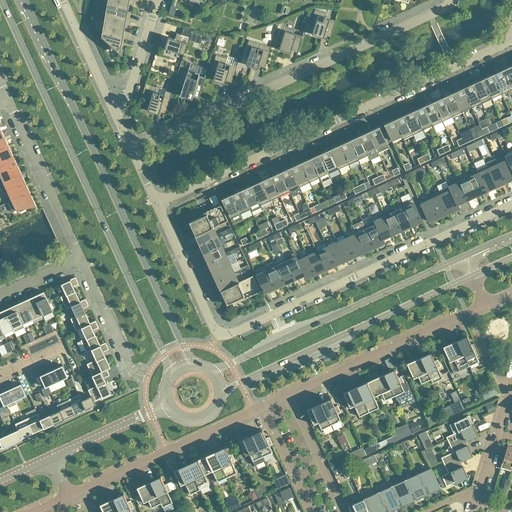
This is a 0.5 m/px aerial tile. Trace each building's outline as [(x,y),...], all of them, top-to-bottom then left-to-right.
[(128,8),(129,0),(107,0),(107,3),(108,3),(126,8),(127,8),(128,8)] [(126,18),(128,8),(127,8),(126,8),(108,3),(107,3),(105,12),(106,13),(124,18),(126,18)] [(330,37),(335,21),(324,17),(325,13),(314,10),(310,24),(314,25),(311,35),(315,36),(323,38),(324,35),(330,37)] [(124,27),(126,18),(124,18),(106,13),(105,12),(103,21),(103,22),(104,22),(123,27),(124,27)] [(103,22),(103,21),(100,21),(98,30),(101,31),(102,31),(103,32),(121,37),(122,37),(124,27),(123,27),(104,22),(103,22)] [(183,55),(189,37),(191,31),(183,29),(179,41),(168,37),(165,45),(164,49),(183,55)] [(297,53),(302,36),(284,31),(280,30),(277,39),(281,41),(278,50),(290,54),(291,51),(297,53)] [(119,54),(122,37),(121,37),(103,32),(102,31),(101,31),(100,37),(119,54)] [(264,68),(269,51),(270,47),(248,40),(244,55),(248,56),(245,65),(257,69),(258,66),(264,68)] [(231,83),(236,67),(225,63),(226,59),(216,55),(211,70),(215,71),(212,80),(224,84),(225,81),(231,83)] [(511,89),(511,67),(511,65),(501,70),(511,90),(511,89)] [(198,98),(205,75),(188,69),(187,72),(183,71),(178,85),(182,86),(179,96),(191,99),(192,96),(198,98)] [(508,96),(511,93),(511,92),(511,90),(501,70),(491,74),(501,95),(507,92),(508,96)] [(501,95),(491,74),(482,79),(491,99),(501,95)] [(472,83),(481,104),(491,99),(482,79),(472,83)] [(479,109),(483,107),(481,104),(472,83),(462,88),(471,108),(477,106),(479,109)] [(452,92),(462,113),(471,108),(462,88),(452,92)] [(165,113),(170,97),(153,92),(147,111),(158,114),(159,112),(165,113)] [(462,113),(452,92),(442,97),(452,117),(462,113)] [(452,117),(442,97),(432,101),(442,122),(452,117)] [(442,122),(432,101),(423,106),(432,126),(442,122)] [(413,110),(422,131),(432,126),(423,106),(413,110)] [(422,131),(413,110),(403,115),(412,135),(422,131)] [(412,135),(403,115),(393,119),(403,140),(412,135)] [(506,118),(501,120),(503,126),(509,123),(506,118)] [(403,140),(393,119),(383,124),(391,141),(401,137),(402,140),(403,140)] [(503,126),(501,120),(495,123),(498,129),(503,126)] [(388,148),(378,126),(368,131),(378,151),(377,151),(378,153),(388,148)] [(489,133),(487,127),(481,129),(484,135),(489,133)] [(484,135),(481,129),(476,132),(478,138),(484,135)] [(368,156),(377,151),(378,151),(368,131),(358,135),(368,156)] [(368,156),(358,135),(348,140),(358,160),(368,156)] [(470,142),(467,136),(461,138),(464,144),(470,142)] [(464,144),(461,138),(456,141),(459,147),(464,144)] [(358,160),(348,140),(339,144),(348,165),(358,160)] [(348,165),(339,144),(329,149),(338,169),(348,165)] [(450,151),(447,145),(442,147),(444,153),(450,151)] [(0,160),(12,155),(7,146),(0,149),(0,160)] [(444,153),(442,147),(436,150),(439,156),(444,153)] [(338,169),(329,149),(319,153),(328,174),(338,169)] [(319,153),(309,158),(319,178),(321,183),(331,178),(328,174),(319,153)] [(430,160),(428,154),(422,156),(425,162),(430,160)] [(0,172),(16,165),(12,155),(0,160),(0,172)] [(425,162),(422,156),(417,159),(419,165),(425,162)] [(511,169),(506,156),(496,161),(506,182),(511,178),(511,169)] [(309,183),(308,180),(317,175),(318,179),(319,178),(309,158),(299,162),(309,183)] [(506,182),(496,161),(495,159),(485,163),(486,165),(496,186),(506,182)] [(309,183),(299,162),(290,167),(299,187),(309,183)] [(411,169),(408,163),(403,165),(405,171),(411,169)] [(0,183),(20,174),(16,165),(0,172),(0,183)] [(486,165),(476,170),(486,191),(496,186),(486,165)] [(299,187),(290,167),(280,171),(289,192),(299,187)] [(400,174),(397,168),(391,171),(394,176),(400,174)] [(486,191),(476,170),(477,174),(468,178),(476,195),(486,191)] [(289,192),(280,171),(270,176),(279,196),(289,192)] [(25,183),(20,174),(0,183),(0,188),(2,193),(7,191),(25,183)] [(385,180),(383,175),(377,177),(380,183),(385,180)] [(279,196),(270,176),(260,180),(269,201),(279,196)] [(380,183),(377,177),(372,180),(374,185),(380,183)] [(476,195),(468,178),(458,182),(466,200),(476,195)] [(269,201),(260,180),(250,185),(260,205),(269,201)] [(458,208),(457,204),(466,200),(458,182),(448,187),(458,208)] [(29,193),(25,183),(7,191),(11,201),(29,193)] [(366,189),(363,184),(358,186),(360,192),(366,189)] [(240,189),(250,210),(251,212),(261,208),(260,205),(250,185),(240,189)] [(360,192),(358,186),(352,189),(355,194),(360,192)] [(458,208),(448,187),(439,191),(438,192),(448,213),(458,208)] [(250,210),(240,189),(231,194),(240,215),(250,210)] [(448,213),(438,192),(439,191),(428,196),(429,196),(438,217),(448,213)] [(29,193),(11,201),(8,202),(12,212),(16,210),(18,210),(19,212),(25,209),(24,208),(35,206),(29,193)] [(346,198),(344,193),(338,195),(341,201),(346,198)] [(240,215),(231,194),(220,199),(230,219),(240,215)] [(341,201),(338,195),(333,198),(335,203),(341,201)] [(429,196),(428,196),(430,200),(420,204),(428,222),(438,217),(429,196)] [(421,220),(412,200),(412,199),(402,204),(411,225),(421,221),(421,220)] [(327,207),(324,202),(319,204),(321,210),(327,207)] [(321,210),(319,204),(313,207),(316,212),(321,210)] [(411,225),(402,204),(401,204),(403,208),(394,212),(402,230),(411,225)] [(201,217),(206,214),(212,227),(212,228),(227,221),(220,205),(200,214),(201,217)] [(309,209),(304,211),(299,213),(301,219),(311,214),(309,209)] [(402,230),(394,212),(392,209),(382,213),(392,234),(402,230)] [(301,219),(299,213),(293,216),(296,221),(301,219)] [(392,234),(382,213),(372,218),(384,242),(382,238),(392,234)] [(206,214),(201,217),(189,222),(195,235),(212,227),(206,214)] [(384,242),(372,218),(373,221),(364,226),(374,247),(384,242)] [(287,225),(285,220),(279,222),(282,228),(287,225)] [(352,225),(356,234),(364,251),(374,247),(364,226),(362,221),(352,225)] [(282,228),(279,222),(274,225),(276,230),(282,228)] [(216,237),(212,228),(212,227),(195,235),(199,245),(216,237)] [(268,234),(265,229),(260,231),(262,237),(268,234)] [(262,237),(260,231),(254,234),(257,239),(262,237)] [(364,251),(356,234),(346,238),(354,256),(364,251)] [(221,246),(216,237),(199,245),(203,254),(221,246)] [(248,243),(246,238),(240,240),(242,246),(248,243)] [(354,256),(346,238),(336,243),(344,260),(354,256)] [(334,265),(326,247),(324,243),(315,247),(325,269),(334,265)] [(344,260),(336,243),(326,247),(334,265),(344,260)] [(225,255),(221,246),(203,254),(207,263),(225,255)] [(325,269),(315,247),(305,252),(307,256),(315,274),(325,269)] [(229,264),(225,255),(207,263),(212,273),(229,264)] [(315,274),(307,256),(297,261),(296,257),(295,257),(305,278),(315,274)] [(305,278),(295,257),(286,262),(284,258),(294,279),(303,275),(305,278)] [(294,279),(284,258),(274,263),(284,284),(294,279)] [(274,263),(273,262),(264,266),(266,271),(274,288),(284,284),(274,263)] [(233,274),(229,264),(212,273),(216,282),(233,274)] [(274,288),(266,271),(256,275),(256,276),(264,293),(274,288)] [(238,283),(237,283),(233,274),(216,282),(220,291),(238,283)] [(260,291),(253,276),(252,276),(237,283),(238,283),(244,296),(242,297),(243,298),(243,299),(260,291)] [(80,301),(73,287),(78,284),(75,277),(60,284),(65,295),(60,297),(65,309),(71,306),(80,301)] [(244,296),(238,283),(220,291),(226,304),(227,304),(239,298),(240,301),(243,299),(243,298),(242,297),(244,296)] [(52,311),(43,292),(33,296),(42,316),(52,311)] [(42,316),(33,296),(23,301),(32,320),(42,316)] [(90,323),(83,308),(88,306),(85,299),(80,301),(71,306),(75,316),(70,319),(75,331),(81,328),(81,327),(90,323)] [(32,320),(23,301),(13,305),(24,328),(23,325),(32,320)] [(24,328),(13,305),(4,310),(13,329),(12,329),(14,333),(24,328)] [(13,329),(4,310),(0,311),(0,327),(3,334),(12,329),(13,329)] [(100,345),(93,330),(98,328),(95,321),(90,323),(81,327),(81,328),(85,338),(80,341),(86,353),(91,350),(91,349),(100,345)] [(470,344),(466,336),(457,340),(458,343),(466,363),(468,367),(478,362),(476,358),(480,356),(473,343),(470,344)] [(466,363),(458,343),(457,340),(442,347),(449,362),(448,362),(453,373),(459,371),(457,367),(466,363)] [(110,368),(103,352),(108,350),(105,343),(100,345),(91,349),(91,350),(95,360),(86,364),(92,376),(106,369),(110,368)] [(437,368),(440,367),(437,359),(434,361),(430,353),(420,357),(421,359),(430,380),(432,383),(442,379),(437,368)] [(430,380),(421,359),(420,357),(406,364),(413,379),(417,377),(421,384),(430,380)] [(67,377),(62,365),(39,375),(45,387),(67,377)] [(111,394),(104,378),(109,376),(106,369),(92,376),(96,386),(88,390),(90,396),(94,402),(111,394)] [(406,382),(404,383),(401,376),(397,377),(394,369),(389,371),(390,374),(385,376),(394,396),(396,401),(411,394),(406,382)] [(84,381),(81,374),(76,376),(79,383),(84,381)] [(394,396),(385,376),(384,374),(370,380),(372,384),(373,387),(377,395),(381,393),(384,401),(394,396)] [(74,386),(71,379),(66,381),(69,388),(74,386)] [(373,397),(377,395),(373,387),(372,384),(370,380),(357,386),(358,389),(369,412),(378,408),(373,397)] [(15,401),(26,396),(20,384),(0,393),(0,399),(3,406),(6,405),(8,408),(17,404),(15,401)] [(369,412),(358,389),(357,386),(342,393),(349,408),(354,406),(359,417),(369,412)] [(495,389),(482,394),(485,400),(497,395),(495,389)] [(47,398),(44,391),(39,393),(43,400),(47,398)] [(43,400),(39,393),(35,395),(38,402),(43,400)] [(74,414),(95,405),(94,402),(90,396),(81,400),(79,394),(67,400),(74,414)] [(468,397),(461,400),(464,406),(471,403),(468,397)] [(74,414),(67,400),(62,402),(60,398),(54,401),(58,410),(49,415),(53,424),(74,414)] [(340,413),(337,405),(334,407),(330,398),(320,403),(321,405),(330,425),(340,421),(337,414),(340,413)] [(460,401),(444,408),(447,417),(464,409),(460,401)] [(330,425),(321,405),(320,403),(306,409),(313,424),(317,422),(321,430),(330,425)] [(37,414),(35,409),(25,413),(27,418),(37,414)] [(49,426),(53,424),(49,415),(40,419),(38,413),(26,419),(33,433),(49,426)] [(477,435),(468,416),(449,424),(453,434),(446,437),(449,444),(463,437),(465,440),(477,435)] [(33,433),(26,419),(15,424),(17,429),(8,434),(12,443),(29,435),(33,433)] [(418,434),(420,439),(423,445),(431,441),(430,439),(434,437),(430,429),(418,434)] [(272,444),(268,437),(265,438),(261,430),(252,435),(253,437),(262,457),(272,452),(269,446),(272,444)] [(401,430),(394,432),(395,439),(403,437),(401,430)] [(0,448),(9,444),(12,443),(8,434),(0,437),(0,448)] [(262,457),(253,437),(252,435),(238,441),(244,456),(249,454),(252,461),(262,457)] [(344,437),(337,440),(341,449),(347,446),(344,437)] [(472,456),(467,445),(465,440),(463,437),(449,444),(453,452),(441,458),(444,464),(458,457),(460,461),(472,456)] [(410,446),(407,440),(401,442),(404,449),(410,446)] [(404,449),(401,442),(396,445),(399,451),(404,449)] [(511,466),(511,465),(511,446),(507,445),(501,464),(500,468),(510,471),(511,466)] [(228,455),(224,447),(215,452),(216,454),(227,478),(236,473),(231,463),(235,461),(231,454),(228,455)] [(366,455),(362,448),(354,452),(357,459),(366,455)] [(227,478),(216,454),(215,452),(201,458),(208,473),(212,471),(217,482),(227,478)] [(383,459),(380,452),(374,455),(377,461),(383,459)] [(377,461),(374,455),(369,457),(372,464),(377,461)] [(329,464),(332,471),(346,464),(343,457),(329,464)] [(467,476),(462,466),(460,461),(458,457),(444,464),(448,473),(441,476),(443,481),(446,486),(467,476)] [(204,475),(208,473),(201,458),(187,464),(188,466),(199,490),(209,486),(204,475)] [(199,490),(188,466),(187,464),(173,471),(180,486),(184,484),(190,495),(199,490)] [(356,471),(353,465),(347,467),(350,474),(356,471)] [(350,474),(347,467),(341,470),(344,476),(350,474)] [(440,489),(430,468),(416,474),(426,495),(425,493),(428,491),(429,494),(440,489)] [(285,473),(273,479),(277,489),(290,483),(285,473)] [(426,495),(416,474),(402,480),(412,502),(413,501),(412,499),(415,498),(416,500),(426,495)] [(167,492),(170,491),(167,483),(164,485),(160,477),(150,481),(151,483),(160,504),(162,507),(172,503),(167,492)] [(412,502),(402,480),(389,487),(399,508),(398,505),(401,504),(402,506),(412,502)] [(151,483),(150,481),(136,488),(139,494),(134,497),(138,505),(143,502),(143,503),(147,501),(151,508),(160,504),(151,483)] [(172,481),(167,483),(170,491),(176,488),(172,481)] [(389,511),(399,508),(389,487),(375,493),(383,511),(384,511),(385,511),(388,510),(388,511),(389,511)] [(383,511),(375,493),(362,499),(367,511),(383,511)] [(131,511),(130,509),(133,508),(130,500),(127,502),(123,494),(113,498),(114,500),(119,511),(131,511)] [(235,497),(222,503),(225,511),(226,511),(239,506),(235,497)] [(119,511),(114,500),(113,498),(99,505),(102,511),(119,511)] [(367,511),(362,499),(348,506),(350,511),(367,511)]
